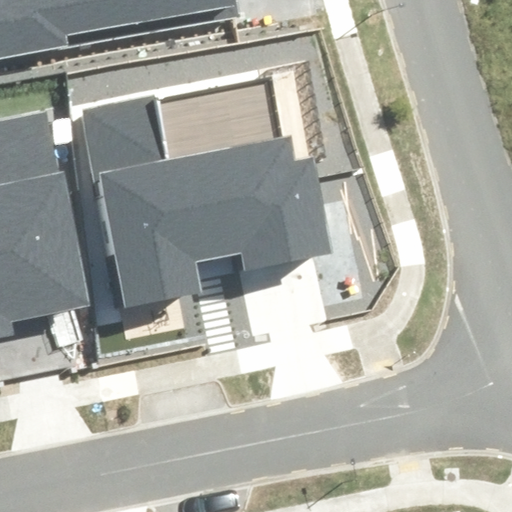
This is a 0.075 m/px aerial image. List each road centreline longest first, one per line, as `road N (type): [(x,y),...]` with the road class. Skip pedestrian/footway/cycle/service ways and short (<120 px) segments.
road 1 (residential): [(511,367),(364,421),(0,492)]
road 2 (residential): [(424,0),(511,294)]
